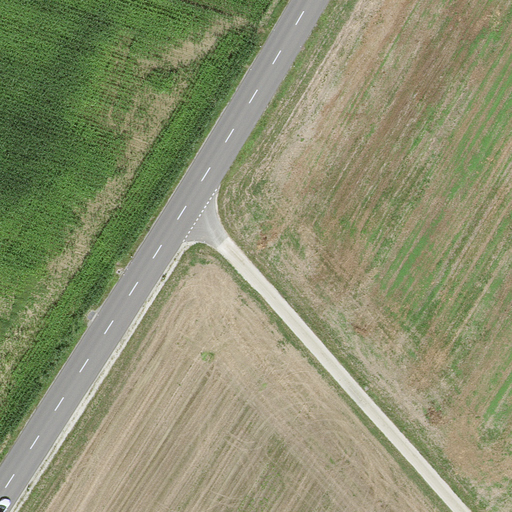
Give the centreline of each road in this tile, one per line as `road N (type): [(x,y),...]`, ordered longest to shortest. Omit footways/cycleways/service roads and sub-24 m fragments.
road 1 (tertiary): [(305,0),(0,487)]
road 2 (track): [(179,201),(465,511)]
